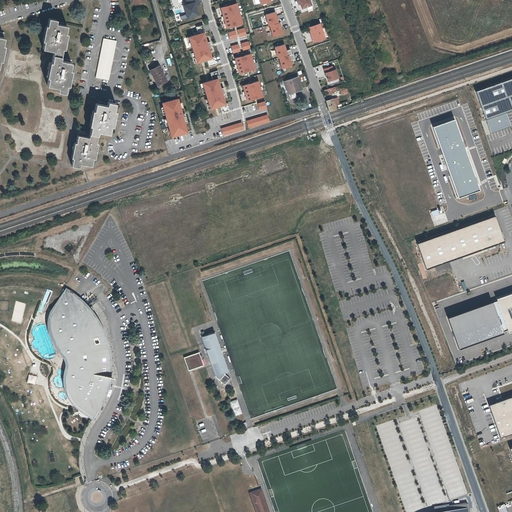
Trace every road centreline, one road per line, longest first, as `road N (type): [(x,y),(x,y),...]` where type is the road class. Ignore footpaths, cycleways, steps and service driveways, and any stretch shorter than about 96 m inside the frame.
road 1 (residential): [(482,511),(284,0)]
road 2 (residential): [(205,0),(240,118)]
